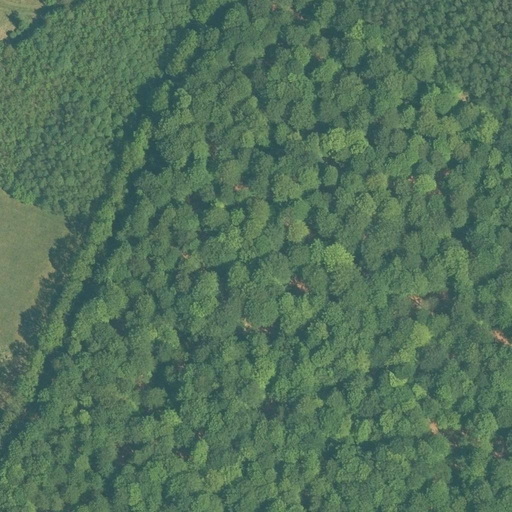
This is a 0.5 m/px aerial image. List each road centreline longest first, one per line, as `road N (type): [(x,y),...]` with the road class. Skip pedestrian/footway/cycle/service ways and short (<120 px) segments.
road 1 (track): [(325,40),(98,511)]
road 2 (track): [(223,0),(0,472)]
road 3 (track): [(325,40),(511,147)]
